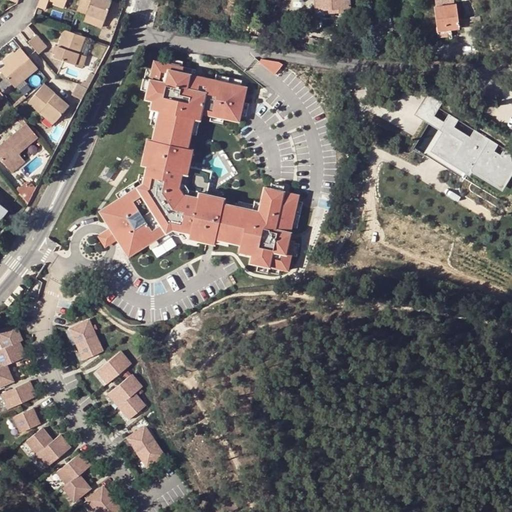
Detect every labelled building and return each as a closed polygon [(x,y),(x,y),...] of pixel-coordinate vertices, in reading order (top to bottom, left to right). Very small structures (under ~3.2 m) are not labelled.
[(38,0),(36,6),(43,8),(46,0),(47,0),(51,1),(51,0),(61,0),(64,1),(63,0),(38,0)] [(79,0),(77,7),(87,11),(86,14),(104,21),(110,1),(107,0),(79,0)] [(318,0),(319,11),(320,14),(349,11),(348,0),(318,0)] [(433,7),(435,27),(448,25),(448,31),(457,30),(457,27),(462,27),(461,19),(456,20),(454,4),(433,7)] [(101,28),(104,21),(86,14),(83,22),(101,28)] [(388,16),(379,19),(382,32),(391,30),(388,16)] [(77,55),(83,38),(68,33),(63,31),(52,59),(72,66),(77,55)] [(35,35),(27,42),(37,54),(45,48),(35,35)] [(36,68),(20,49),(6,60),(8,62),(0,68),(0,72),(12,88),(36,68)] [(77,55),(72,66),(80,69),(84,57),(77,55)] [(169,64),(155,60),(152,71),(148,89),(146,98),(153,100),(161,102),(156,125),(152,140),(146,165),(144,175),(143,183),(141,184),(136,188),(119,198),(111,203),(115,210),(104,217),(111,228),(117,239),(124,250),(136,242),(140,249),(148,244),(151,248),(173,234),(178,236),(179,231),(190,233),(202,236),(201,241),(214,244),(215,239),(240,244),(253,247),(251,254),(250,262),(258,264),(279,269),(288,271),(291,255),(294,243),(294,241),(289,240),(283,239),(285,232),(290,233),(292,226),(298,201),(299,194),(283,191),(271,188),(264,187),(261,203),(264,203),(262,212),(237,206),(223,203),(221,209),(210,206),(212,195),(207,194),(211,175),(208,170),(189,166),(190,161),(185,160),(188,148),(191,132),(196,111),(201,113),(212,115),(223,118),(239,121),(241,114),(243,102),(247,87),(240,85),(215,80),(194,75),(182,72),(183,67),(181,66),(169,64)] [(195,69),(183,67),(182,72),(194,75),(195,69)] [(148,89),(152,71),(147,69),(145,78),(144,78),(142,88),(148,89)] [(80,82),(78,86),(86,89),(93,76),(88,74),(83,83),(80,82)] [(216,75),(215,80),(240,85),(241,80),(216,75)] [(50,88),(44,83),(29,102),(41,112),(43,109),(57,120),(70,105),(55,92),(53,95),(48,91),(50,88)] [(82,97),(86,89),(78,86),(76,85),(71,97),(80,101),(82,97)] [(430,91),(416,111),(442,130),(428,150),(466,177),(470,171),(499,191),(511,172),(511,151),(479,128),(473,137),(456,125),(461,118),(452,112),(446,120),(437,113),(445,102),(430,91)] [(161,102),(153,100),(151,108),(154,109),(151,124),(156,125),(161,102)] [(43,109),(41,112),(54,124),(57,120),(43,109)] [(196,111),(191,132),(196,134),(201,113),(196,111)] [(17,153),(36,137),(25,123),(0,144),(0,158),(6,166),(19,155),(17,153)] [(146,165),(152,140),(147,139),(141,164),(146,165)] [(19,155),(6,166),(12,173),(25,162),(19,155)] [(27,181),(24,183),(32,194),(36,187),(31,182),(30,184),(27,181)] [(20,193),(27,203),(32,194),(24,183),(23,182),(16,188),(20,193)] [(119,198),(136,188),(133,183),(116,194),(119,198)] [(271,188),(283,191),(284,185),(272,183),(271,188)] [(27,203),(20,193),(17,195),(26,206),(27,203)] [(224,198),(212,195),(210,206),(221,209),(223,203),(224,198)] [(264,203),(261,203),(254,201),(254,204),(239,201),(237,206),(262,212),(264,203)] [(298,201),(292,226),(297,227),(303,202),(298,201)] [(99,211),(104,217),(115,210),(111,203),(99,211)] [(117,239),(111,228),(103,233),(99,236),(105,246),(110,243),(117,239)] [(140,249),(136,242),(124,250),(128,256),(140,249)] [(251,254),(253,247),(240,244),(238,252),(251,254)] [(278,274),(279,269),(258,264),(257,270),(267,273),(268,272),(278,274)] [(23,289),(19,286),(13,293),(17,296),(23,289)] [(15,299),(11,295),(4,302),(8,306),(15,299)] [(88,321),(70,328),(84,359),(102,351),(88,321)] [(15,325),(0,331),(0,339),(4,348),(0,349),(0,385),(13,380),(6,365),(25,356),(19,342),(22,340),(15,325)] [(120,351),(97,370),(108,383),(131,364),(120,351)] [(131,374),(109,393),(130,419),(145,406),(134,393),(142,387),(131,374)] [(29,381),(2,393),(9,408),(36,396),(29,381)] [(32,408),(14,416),(21,432),(40,424),(32,408)] [(145,427),(128,438),(147,466),(164,455),(145,427)] [(42,428),(27,440),(48,466),(70,448),(60,434),(53,440),(42,428)] [(80,453),(57,471),(67,484),(64,487),(75,500),(90,488),(79,475),(90,466),(80,453)] [(123,511),(103,487),(88,499),(97,511),(123,511)]
